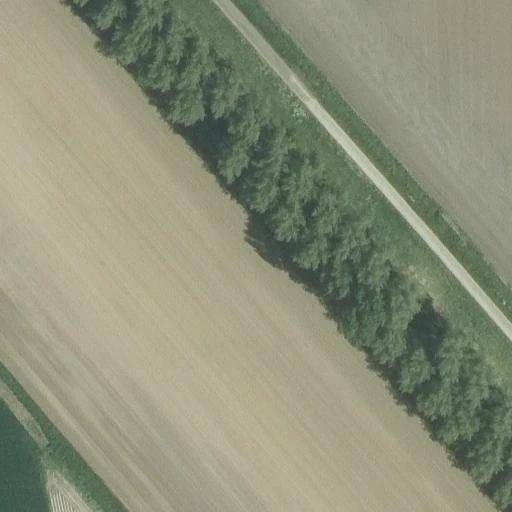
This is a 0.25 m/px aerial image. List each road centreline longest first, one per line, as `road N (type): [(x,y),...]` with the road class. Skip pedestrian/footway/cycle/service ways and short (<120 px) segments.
road 1 (track): [(384,188),(218,0)]
road 2 (unclassified): [(511,337),(384,188)]
